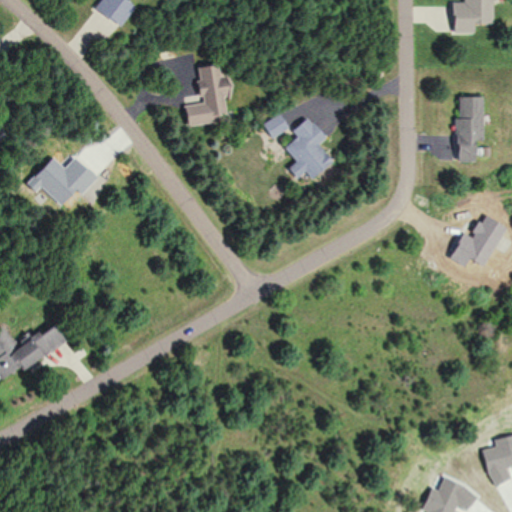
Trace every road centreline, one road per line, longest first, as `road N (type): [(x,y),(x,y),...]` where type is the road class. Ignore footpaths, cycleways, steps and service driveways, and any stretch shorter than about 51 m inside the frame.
road 1 (residential): [(257,294),(119,113),(9,0)]
road 2 (residential): [(407,0),(403,197),(368,232),(257,294)]
road 3 (residential): [(0,439),(257,294)]
